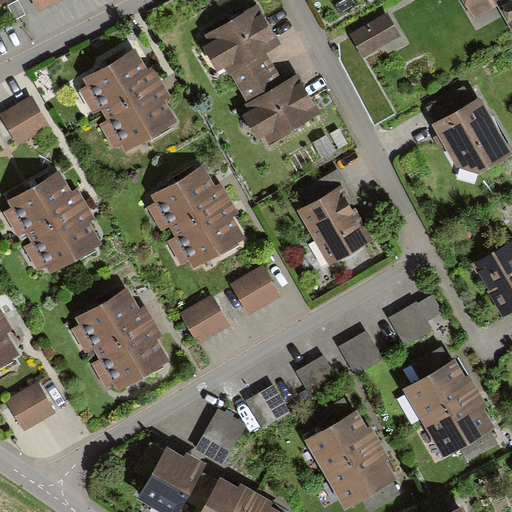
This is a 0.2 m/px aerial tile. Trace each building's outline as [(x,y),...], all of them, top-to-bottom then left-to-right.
[(33,0),(39,10),(57,0),(33,0)] [(511,0),(465,0),(475,16),(496,4),(511,31),(511,0)] [(228,64),(265,46),(275,41),(257,4),(205,30),(209,38),(201,42),(215,71),(228,64)] [(398,34),(385,11),(349,31),(362,54),(398,34)] [(265,46),(228,64),(248,107),(242,110),(254,135),(264,131),(268,139),(318,114),(297,70),(280,78),(265,46)] [(102,111),(157,79),(151,68),(143,72),(132,52),(84,79),(87,85),(79,90),(91,111),(100,106),(102,111)] [(164,91),(157,79),(102,111),(107,119),(98,125),(110,147),(119,142),(123,148),(173,119),(159,94),(164,91)] [(425,109),(433,123),(469,103),(462,89),(425,109)] [(29,95),(0,111),(0,114),(17,143),(47,126),(29,95)] [(433,123),(456,166),(478,170),(510,153),(479,98),(469,103),(433,123)] [(335,152),(327,136),(313,143),(321,159),(335,152)] [(200,170),(154,199),(173,231),(219,203),(200,170)] [(27,233),(82,202),(76,190),(68,194),(57,174),(9,202),(12,208),(4,212),(16,234),(25,229),(27,233)] [(340,187),(298,210),(328,263),(370,239),(340,187)] [(89,214),(82,202),(27,233),(32,242),(23,247),(35,269),(44,265),(48,271),(98,242),(84,217),(89,214)] [(219,203),(173,231),(193,263),(239,234),(219,203)] [(511,238),(470,262),(499,314),(511,307),(511,306),(511,238)] [(261,266),(231,283),(247,311),(277,294),(261,266)] [(210,293),(180,310),(196,338),(226,321),(210,293)] [(127,295),(81,323),(100,355),(147,327),(127,295)] [(430,330),(415,304),(388,320),(403,346),(430,330)] [(0,326),(0,363),(17,353),(0,326)] [(147,327),(100,355),(120,387),(166,359),(147,327)] [(380,358),(365,332),(338,348),(353,374),(380,358)] [(337,382),(322,356),(295,372),(310,398),(337,382)] [(476,398),(456,365),(407,394),(426,427),(476,398)] [(51,413),(36,385),(7,401),(22,429),(51,413)] [(287,412),(272,386),(245,401),(261,427),(287,412)] [(495,431),(476,398),(426,427),(445,460),(495,431)] [(243,424),(219,410),(196,449),(220,463),(243,424)] [(367,430),(357,412),(307,442),(326,476),(381,444),(371,427),(367,430)] [(170,444),(140,497),(166,511),(184,511),(210,466),(170,444)] [(390,459),(381,444),(326,476),(346,509),(396,480),(386,461),(390,459)] [(246,511),(256,495),(222,477),(203,511),(246,511)] [(287,511),(256,495),(246,511),(287,511)]
